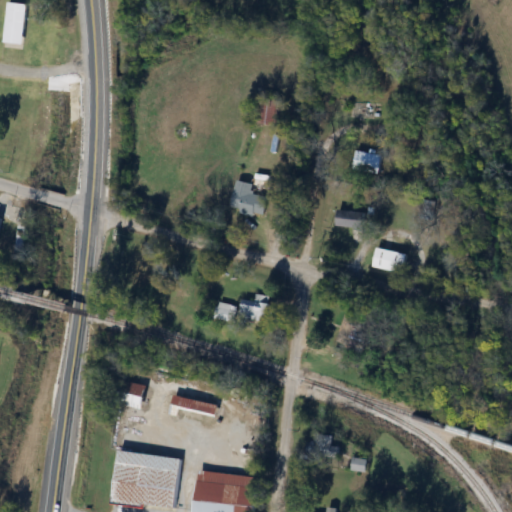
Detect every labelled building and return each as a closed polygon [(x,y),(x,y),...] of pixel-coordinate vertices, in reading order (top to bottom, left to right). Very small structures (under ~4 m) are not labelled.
[(260,122),(281,126),(285,104),(265,100),(260,122)] [(354,170),(380,174),(383,156),(357,151),(354,170)] [(232,210),(264,217),(269,197),(236,190),(232,210)] [(337,227),(364,229),(365,212),(338,210),(337,227)] [(409,254),(378,248),(374,267),(405,274),(409,254)] [(168,281),(163,297),(182,303),(187,287),(168,281)] [(266,323),(273,298),(257,293),(255,301),(246,298),(241,316),(266,323)] [(234,322),(237,305),(219,302),(216,318),(234,322)] [(362,319),(346,314),(338,340),(354,345),(362,319)] [(339,454),(338,445),(329,445),(329,434),(313,435),(314,455),(339,454)] [(116,504),(177,510),(183,458),(121,451),(116,504)] [(368,460),(354,458),(353,470),(366,472),(368,460)] [(255,511),(258,476),(198,471),(195,511),(255,511)]
